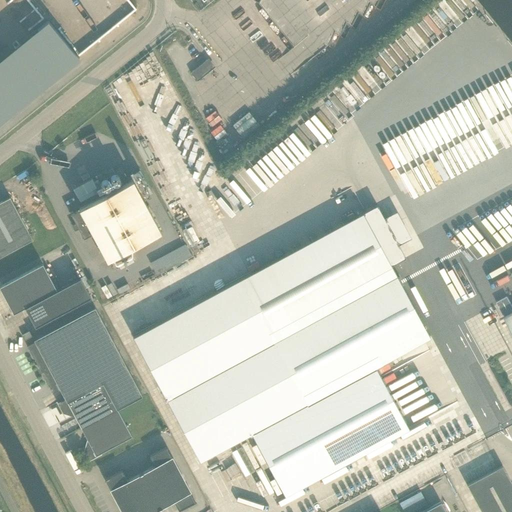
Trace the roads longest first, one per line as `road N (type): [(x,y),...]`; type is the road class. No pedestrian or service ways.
road 1 (unknown): [(193,21),(240,73),(278,84),(355,41),(401,0)]
road 2 (unclassified): [(0,155),(156,31),(160,0)]
road 3 (unclassified): [(84,511),(0,349)]
